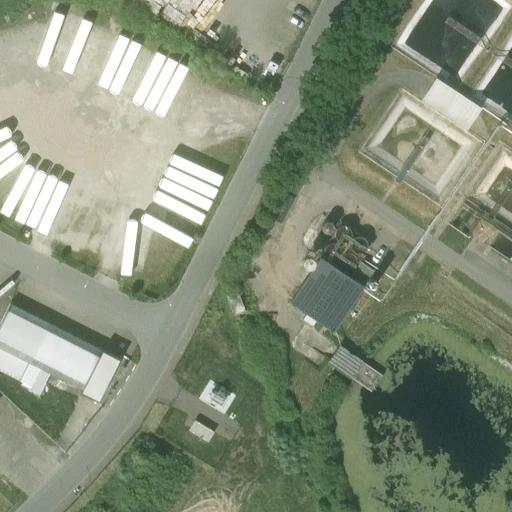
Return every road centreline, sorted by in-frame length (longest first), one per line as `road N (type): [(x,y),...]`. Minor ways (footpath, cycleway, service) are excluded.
road 1 (residential): [(337,0),(174,331)]
road 2 (unknown): [(273,130),(511,296)]
road 3 (residential): [(174,331),(116,427),(31,511)]
road 4 (residential): [(174,331),(0,242)]
